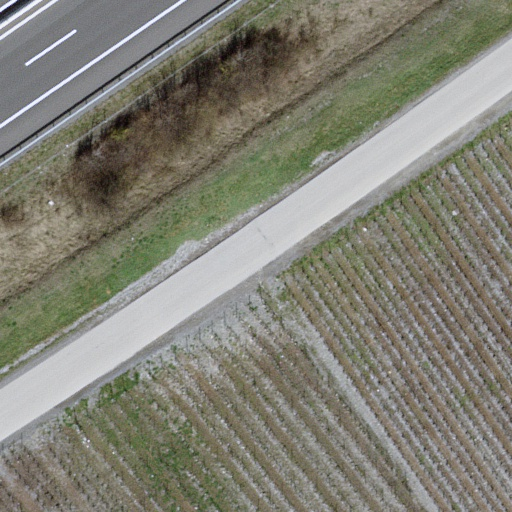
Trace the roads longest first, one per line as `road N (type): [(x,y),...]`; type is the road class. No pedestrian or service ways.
road 1 (unclassified): [(511,59),(0,407)]
road 2 (motorway): [(0,85),(123,0)]
